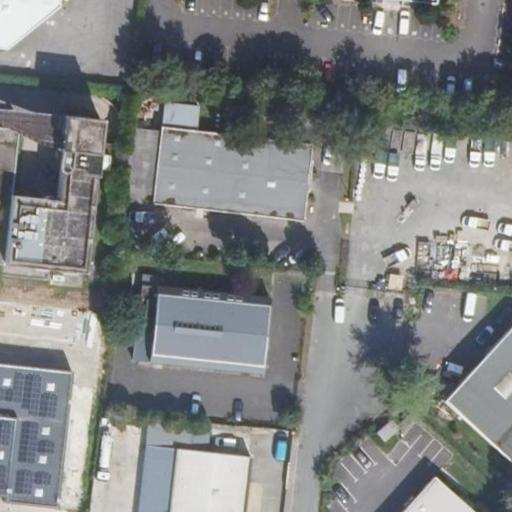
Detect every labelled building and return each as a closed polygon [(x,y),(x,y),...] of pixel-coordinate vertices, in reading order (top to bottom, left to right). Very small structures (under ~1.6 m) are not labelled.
[(57,0),(0,0),(0,46),(5,47),(58,3),(57,0)] [(511,81),(494,79),(492,96),(509,98),(511,81)] [(196,109),(158,106),(149,203),(299,217),(306,142),(194,132),(196,109)] [(0,127),(0,260),(2,261),(2,266),(88,275),(103,125),(65,121),(64,127),(62,152),(57,202),(9,198),(16,129),(0,127)] [(272,301),(160,291),(157,327),(146,326),(145,337),(139,336),(137,369),(266,380),(272,301)] [(511,323),(442,401),(511,464),(511,323)] [(54,510),(68,373),(0,365),(0,498),(3,499),(3,504),(54,510)] [(148,426),(147,443),(208,447),(209,430),(148,426)] [(242,511),(248,459),(174,451),(167,511),(242,511)] [(463,511),(429,482),(402,511),(463,511)]
